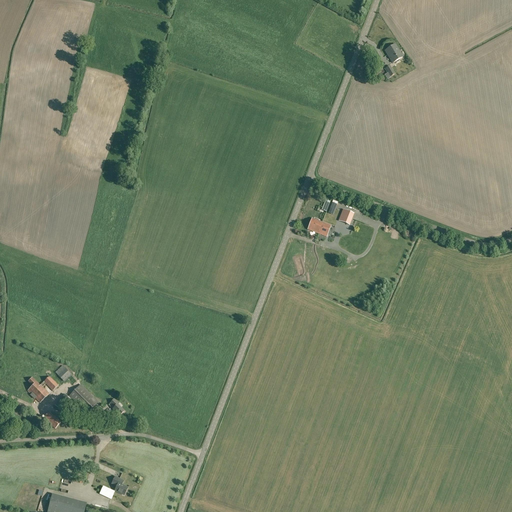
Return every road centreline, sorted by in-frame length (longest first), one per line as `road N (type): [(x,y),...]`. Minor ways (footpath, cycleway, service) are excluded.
road 1 (tertiary): [(202,454),(308,177)]
road 2 (unclassified): [(511,239),(478,244),(308,177)]
road 3 (unclassified): [(202,454),(136,434),(0,441)]
road 4 (tertiary): [(308,177),(377,0)]
